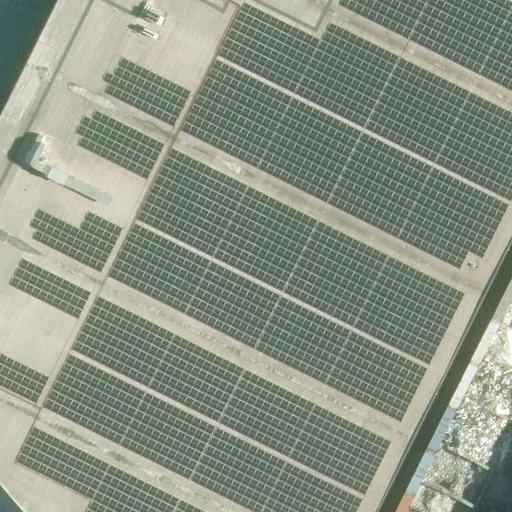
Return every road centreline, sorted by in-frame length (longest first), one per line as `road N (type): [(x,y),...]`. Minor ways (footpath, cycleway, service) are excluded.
road 1 (unknown): [(206,106),(77,384)]
road 2 (unknown): [(206,106),(352,179)]
